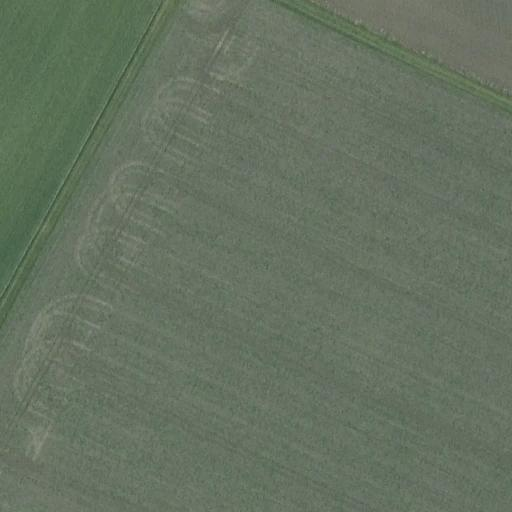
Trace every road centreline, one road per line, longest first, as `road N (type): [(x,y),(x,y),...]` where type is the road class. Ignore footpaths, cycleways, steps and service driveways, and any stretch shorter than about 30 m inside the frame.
road 1 (track): [(0,305),(169,0)]
road 2 (track): [(314,0),(511,93)]
